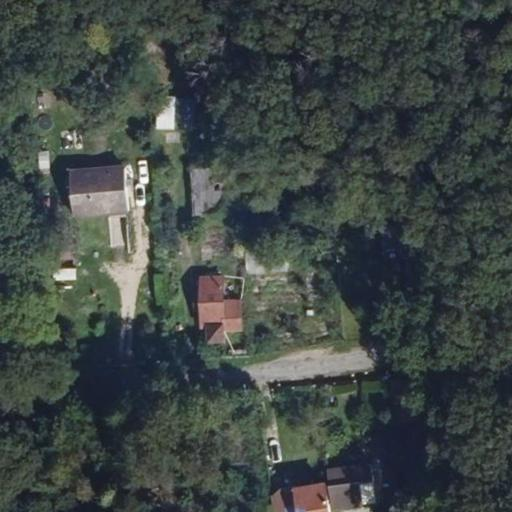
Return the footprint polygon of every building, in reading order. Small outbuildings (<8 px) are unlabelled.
[(218,95),(213,127),(230,128),(235,98),(218,95)] [(107,118),(106,162),(163,164),(165,119),(107,118)] [(71,214),(128,214),(128,164),(71,164),(71,214)] [(194,167),(191,211),(216,213),(218,169),(194,167)] [(235,191),(233,211),(265,212),(266,192),(235,191)] [(418,223),(413,266),(445,271),(451,228),(418,223)] [(225,270),(224,295),(248,297),(249,271),(225,270)] [(248,297),(224,295),(223,317),(229,318),(227,333),(242,334),(244,323),(262,324),(264,297),(248,297)] [(411,400),(411,440),(434,440),(434,423),(428,422),(428,399),(411,400)] [(326,472),(327,511),(359,510),(359,489),(372,488),(372,472),(326,472)] [(290,488),(290,511),(320,511),(319,487),(290,488)]
